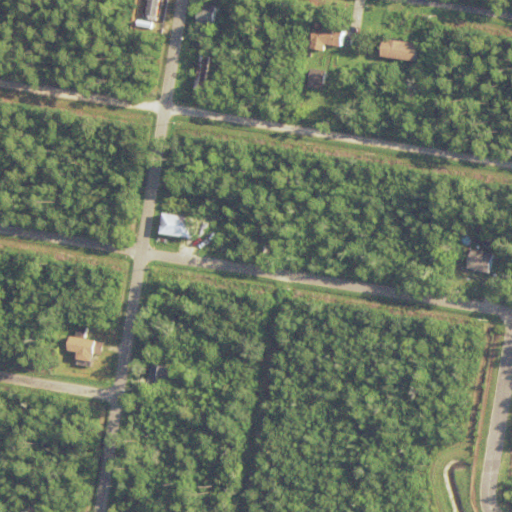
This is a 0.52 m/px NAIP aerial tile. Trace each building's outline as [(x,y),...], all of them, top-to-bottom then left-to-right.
[(146,0),(146,13),(157,15),(158,0),(146,0)] [(215,3),(197,3),(197,22),(214,23),(215,3)] [(315,40),(318,22),(340,25),(339,28),(347,29),(344,46),(328,44),(328,50),(313,48),(315,40)] [(404,31),(405,26),(420,31),(419,36),(404,31)] [(384,56),(387,38),(422,43),(419,61),(384,56)] [(366,65),(369,52),(381,55),(378,67),(366,65)] [(197,89),(203,55),(212,56),(206,90),(197,89)] [(309,88),(313,68),(328,71),(324,91),(309,88)] [(191,236),(192,216),(160,214),(159,235),(191,236)] [(483,245),(486,240),(493,244),(490,249),(483,245)] [(466,268),(488,273),(492,254),(470,249),(466,268)] [(470,276),(474,273),(484,287),(480,290),(470,276)] [(487,300),(490,283),(495,284),(493,301),(487,300)] [(99,341),(97,356),(71,351),(72,345),(68,344),(69,338),(73,339),(74,336),(77,337),(79,326),(89,328),(87,339),(99,341)] [(152,387),(156,365),(175,368),(171,390),(152,387)]
